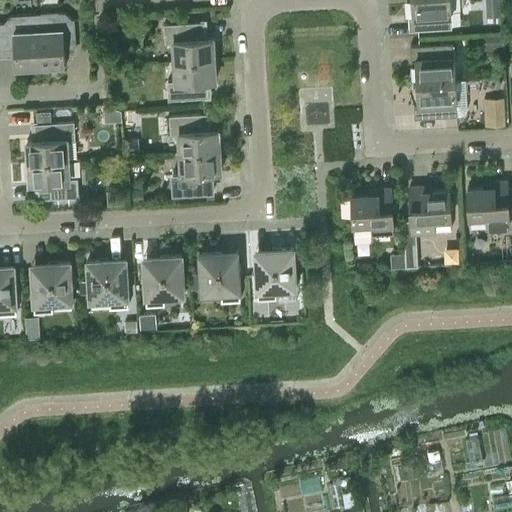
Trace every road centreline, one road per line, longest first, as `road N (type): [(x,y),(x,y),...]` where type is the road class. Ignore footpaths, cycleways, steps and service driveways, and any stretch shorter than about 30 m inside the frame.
road 1 (residential): [(323,0),(250,3),(260,212),(0,228)]
road 2 (residential): [(511,145),(380,154),(368,0)]
